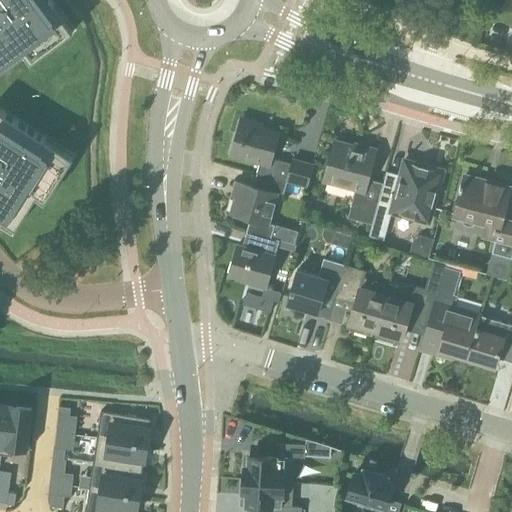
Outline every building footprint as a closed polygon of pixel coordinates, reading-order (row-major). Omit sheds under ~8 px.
[(0,0),(0,73),(25,55),(26,54),(24,51),(42,38),(50,49),(72,33),(52,6),(55,4),(51,0),(0,0)] [(0,109),(0,214),(5,217),(3,220),(4,220),(17,229),(37,197),(38,195),(35,193),(46,175),(58,182),(73,159),(44,141),(46,138),(0,109)] [(293,157),(291,163),(272,157),(279,133),(241,122),(233,153),(261,161),(258,174),(287,182),(308,188),(315,164),(293,157)] [(373,224),(384,183),(369,178),(376,152),(335,141),(325,179),(357,188),(349,217),(373,224)] [(384,183),(373,224),(370,236),(384,240),(392,212),(429,222),(444,170),(405,160),(401,175),(387,171),(384,183)] [(283,196),(287,182),(258,174),(254,186),(237,181),(235,191),(238,192),(232,213),(251,219),(248,231),(273,238),(273,237),(277,224),(271,222),(279,195),(283,196)] [(462,191),(456,213),(463,215),(462,218),(462,219),(463,221),(463,222),(464,223),(465,224),(466,225),(468,226),(469,226),(471,226),(472,226),(473,225),(474,225),(476,223),(478,219),(487,222),(483,236),(497,240),(493,253),(511,258),(511,216),(504,214),(511,187),(466,175),(464,185),(461,185),(460,190),(462,191)] [(335,249),(339,235),(319,228),(315,242),(335,249)] [(281,239),(273,237),(273,238),(248,231),(243,246),(239,245),(230,276),(267,287),(281,239)] [(403,256),(421,259),(424,240),(406,237),(403,256)] [(299,271),(289,304),(319,313),(325,294),(336,297),(346,265),(329,260),(323,278),(299,271)] [(375,330),(376,331),(387,296),(362,288),(367,271),(346,265),(336,297),(356,303),(350,323),(353,324),(351,330),(368,335),(368,334),(373,335),(375,330)] [(387,296),(376,331),(378,331),(376,337),(397,343),(398,338),(403,339),(408,321),(416,324),(428,328),(436,301),(439,292),(437,292),(426,288),(417,286),(411,303),(387,296)] [(271,312),(275,300),(264,297),(247,292),(243,304),(271,312)] [(426,335),(422,350),(439,355),(452,360),(454,355),(468,359),(477,330),(482,315),(454,307),(457,298),(439,292),(436,301),(428,328),(426,335)] [(477,330),(468,359),(497,367),(499,358),(511,361),(511,324),(482,315),(477,330)] [(0,454),(2,455),(8,406),(0,405),(0,454)] [(28,448),(33,409),(8,406),(2,455),(10,456),(12,446),(28,448)] [(72,408),(60,406),(59,414),(71,415),(72,408)] [(152,418),(102,410),(98,437),(150,445),(149,444),(151,429),(150,429),(152,418)] [(150,446),(150,445),(98,437),(94,463),(143,471),(145,461),(146,461),(149,446),(150,446)] [(277,457),(249,455),(249,466),(245,466),(244,480),(294,483),(296,459),(306,460),(306,445),(278,443),(277,457)] [(65,461),(66,449),(54,448),(53,460),(65,461)] [(68,461),(65,461),(53,460),(51,471),(66,473),(68,461)] [(142,480),(143,471),(94,463),(90,488),(142,497),(142,496),(141,496),(143,480),(142,480)] [(370,511),(399,511),(402,503),(389,499),(394,483),(387,481),(389,476),(364,468),(362,473),(355,471),(348,496),(359,500),(358,504),(372,508),(370,511)] [(294,483),(244,480),(244,494),(247,494),(246,504),(274,506),(273,511),(301,511),(302,507),(293,506),(294,483)] [(461,511),(467,494),(434,485),(425,511),(461,511)] [(142,497),(90,488),(85,511),(137,511),(140,497),(142,497)] [(7,504),(15,505),(17,493),(9,492),(7,504)] [(64,508),(65,496),(50,494),(49,501),(51,506),(64,508)]
